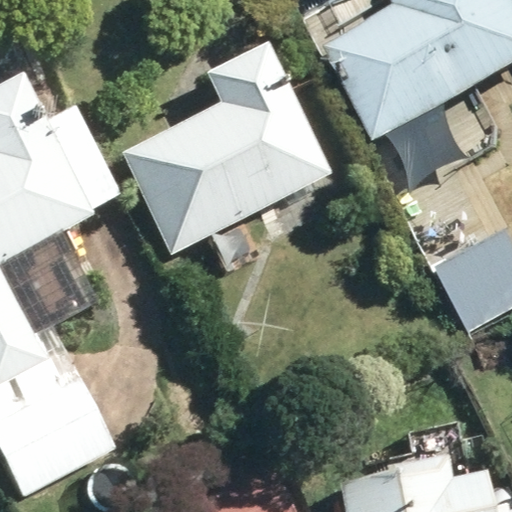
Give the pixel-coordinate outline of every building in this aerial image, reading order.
[(380,0),(339,19),(385,122),(511,65),(511,14),(505,0),(380,0)] [(0,382),(57,352),(9,263),(87,226),(40,127),(38,128),(12,71),(0,76),(0,382)] [(171,248),(310,167),(263,89),(125,171),(171,248)] [(511,259),(504,243),(433,277),(466,346),(511,323),(511,259)] [(0,402),(0,430),(28,492),(121,450),(82,365),(0,402)] [(510,511),(508,498),(496,500),(489,465),(456,471),(450,448),(338,468),(345,511),(510,511)] [(269,511),(248,475),(185,511),(269,511)]
